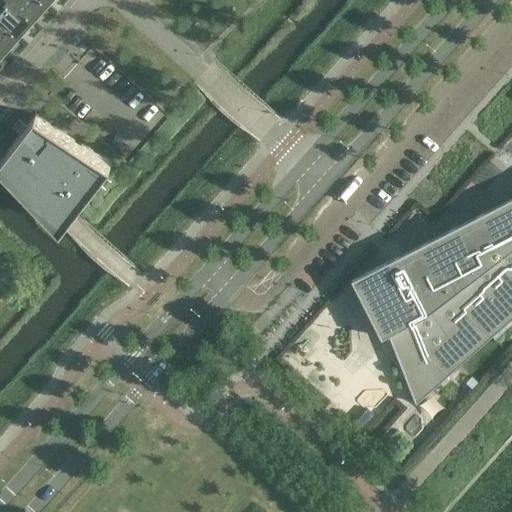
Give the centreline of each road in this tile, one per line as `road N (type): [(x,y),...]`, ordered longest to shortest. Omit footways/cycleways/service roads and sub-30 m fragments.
road 1 (tertiary): [(308,160),(0,503)]
road 2 (tertiary): [(29,511),(330,179)]
road 3 (residential): [(126,0),(308,160)]
road 4 (tertiary): [(330,179),(490,0)]
road 5 (tertiary): [(451,0),(308,160)]
road 6 (residential): [(93,0),(0,102)]
